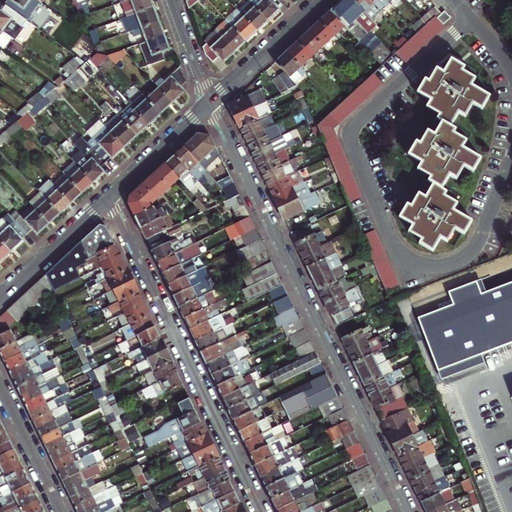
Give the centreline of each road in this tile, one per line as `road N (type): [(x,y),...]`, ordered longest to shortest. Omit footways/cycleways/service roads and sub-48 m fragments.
road 1 (residential): [(470,17),(362,117),(356,142),(394,242),(405,261),(422,268),(466,259),(511,162)]
road 2 (residential): [(410,511),(215,101)]
road 3 (residential): [(111,196),(264,511)]
road 4 (residential): [(111,196),(0,301)]
road 5 (residential): [(324,0),(215,101)]
road 6 (residential): [(63,511),(0,377)]
road 7 (residential): [(215,101),(111,196)]
